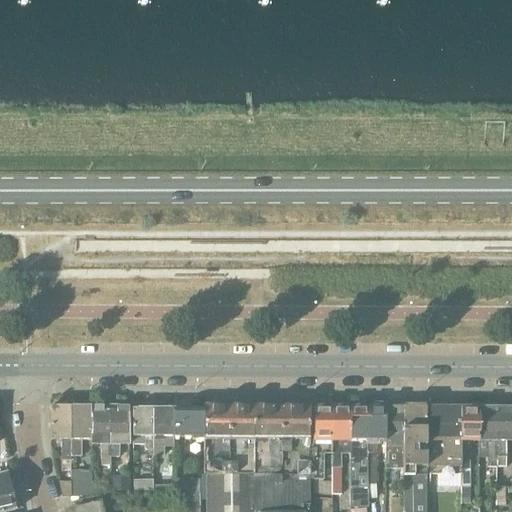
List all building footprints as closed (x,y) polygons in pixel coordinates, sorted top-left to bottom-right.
[(336,408),(330,408),(330,453),(330,486),(341,486),(340,458),(348,458),(348,408),(347,408),(347,405),(336,405),(336,408)] [(464,409),(459,409),(458,469),(458,475),(460,475),(460,504),(469,504),(469,470),(468,470),(468,442),(478,442),(478,409),(476,409),(476,406),(464,405),(464,409)] [(478,409),(478,442),(478,459),(486,459),(486,468),(496,468),(496,459),(496,409),(489,409),(489,406),(478,405),(478,409)] [(69,455),(69,407),(49,407),(49,441),(60,441),(60,461),(69,461),(69,455)] [(88,441),(88,407),(69,407),(69,455),(69,461),(70,461),(70,463),(75,463),(75,457),(80,457),(80,441),(88,441)] [(108,466),(108,407),(88,407),(88,441),(88,445),(100,445),(100,466),(108,466)] [(127,445),(127,407),(108,407),(108,466),(110,466),(110,457),(118,457),(118,445),(127,445)] [(151,438),(151,410),(144,410),(144,408),(134,408),(134,410),(131,410),(130,445),(143,445),(143,448),(146,451),(150,451),(152,449),(152,438),(151,438)] [(172,447),(172,438),(172,410),(169,410),(169,408),(158,408),(158,410),(151,410),(151,438),(152,438),(152,449),(152,457),(163,457),(163,447),(172,447)] [(203,408),(192,408),(177,408),(177,410),(172,410),(172,438),(192,438),(192,440),(203,440),(203,408)] [(255,511),(256,408),(203,408),(203,440),(203,475),(205,475),(205,511),(255,511)] [(308,511),(308,498),(309,408),(256,408),(255,511),(308,511)] [(312,408),(312,476),(321,476),(321,453),(330,453),(330,408),(312,408)] [(366,443),(367,408),(348,408),(348,458),(348,488),(357,488),(357,442),(366,443)] [(384,408),(367,408),(366,443),(366,485),(375,485),(375,443),(384,443),(384,408)] [(403,408),(384,408),(384,443),(384,462),(396,462),(396,470),(403,470),(403,408)] [(425,511),(425,468),(424,468),(424,408),(403,408),(403,470),(403,482),(404,482),(403,511),(425,511)] [(458,469),(459,409),(424,408),(424,468),(425,468),(458,469)] [(511,408),(496,409),(496,459),(496,468),(504,468),(504,442),(511,442),(511,408)] [(0,511),(8,511),(15,511),(7,475),(0,476),(0,511)] [(129,491),(129,477),(109,477),(109,492),(129,491)] [(183,493),(183,494),(198,494),(198,479),(173,480),(174,493),(183,493)] [(152,486),(152,480),(133,481),(133,491),(152,491),(152,486)] [(100,496),(100,492),(99,481),(90,482),(90,496),(90,497),(100,496)] [(90,482),(70,482),(70,483),(70,497),(90,497),(90,496),(90,482)] [(70,483),(58,483),(61,497),(70,497),(70,483)] [(152,486),(152,491),(152,495),(173,495),(173,494),(173,485),(152,486)] [(504,488),(495,488),(495,506),(504,506),(504,488)] [(183,494),(173,494),(173,495),(173,509),(183,508),(199,508),(198,494),(183,494)] [(102,511),(123,507),(120,498),(72,510),(72,511),(102,511)]
